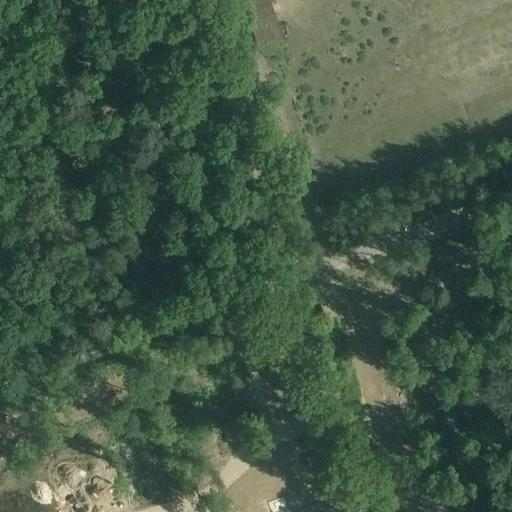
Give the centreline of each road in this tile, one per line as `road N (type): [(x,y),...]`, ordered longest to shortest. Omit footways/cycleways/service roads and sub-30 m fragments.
road 1 (residential): [(0,383),(290,277)]
road 2 (residential): [(290,277),(197,0)]
road 3 (residential): [(359,511),(290,277)]
road 4 (residential): [(290,277),(511,195)]
